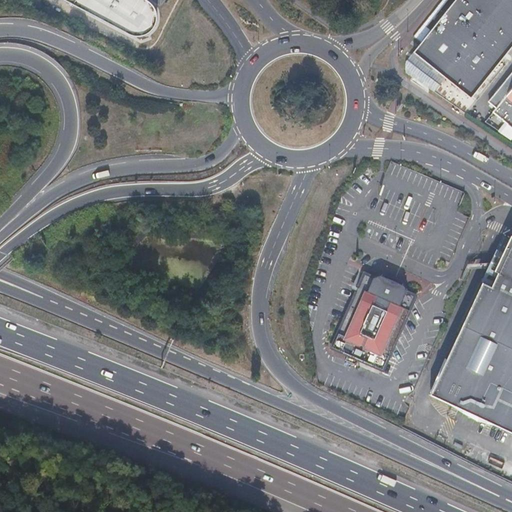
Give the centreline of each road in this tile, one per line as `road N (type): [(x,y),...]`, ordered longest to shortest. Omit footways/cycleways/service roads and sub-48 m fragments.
road 1 (motorway): [(511,502),(315,400),(269,357),(258,324),(264,264),(313,157)]
road 2 (motorway): [(434,511),(0,332)]
road 3 (motorway): [(511,504),(136,341)]
road 4 (motorway): [(0,368),(342,511)]
road 5 (motorway): [(0,255),(49,216),(91,197),(207,188),(273,154)]
road 6 (motorway): [(242,116),(229,143),(206,163),(100,172),(0,232)]
road 7 (motorway): [(241,90),(170,93),(47,37),(0,29)]
road 8 (motorway): [(0,55),(53,72),(71,123),(57,163),(0,226)]
road 9 (secondary): [(329,150),(431,155),(511,196)]
road 10 (secondary): [(511,178),(435,137),(372,116),(357,100)]
road 11 (motorway): [(136,341),(0,275)]
road 12 (motorway): [(136,341),(0,287)]
